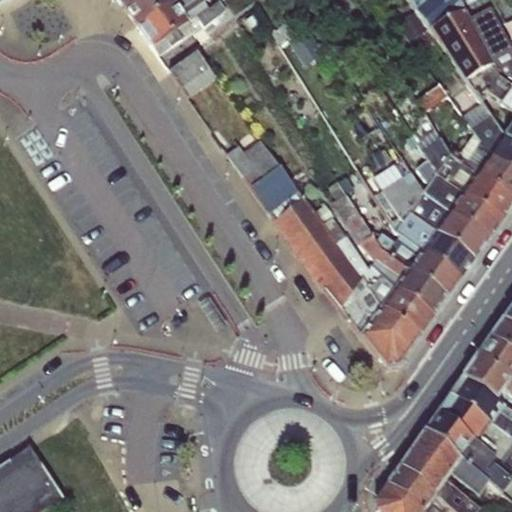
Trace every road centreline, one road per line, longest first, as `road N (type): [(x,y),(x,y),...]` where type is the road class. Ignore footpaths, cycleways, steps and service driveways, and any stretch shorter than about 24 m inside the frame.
road 1 (residential): [(305,402),(284,317),(125,69),(107,57),(81,66)]
road 2 (residential): [(81,66),(247,326),(238,389)]
road 3 (residential): [(0,445),(103,384),(207,400),(230,446)]
road 4 (unclassified): [(238,389),(119,360),(89,362),(0,417)]
road 5 (primary): [(511,262),(412,405)]
